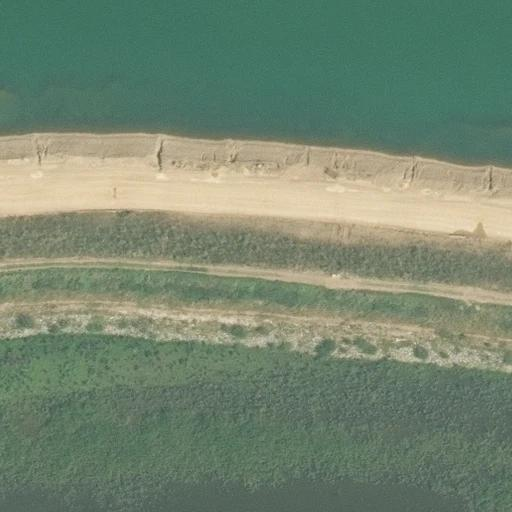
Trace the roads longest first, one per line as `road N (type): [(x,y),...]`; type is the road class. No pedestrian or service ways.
road 1 (track): [(511,306),(201,273),(0,277)]
road 2 (track): [(0,189),(264,191),(511,219)]
